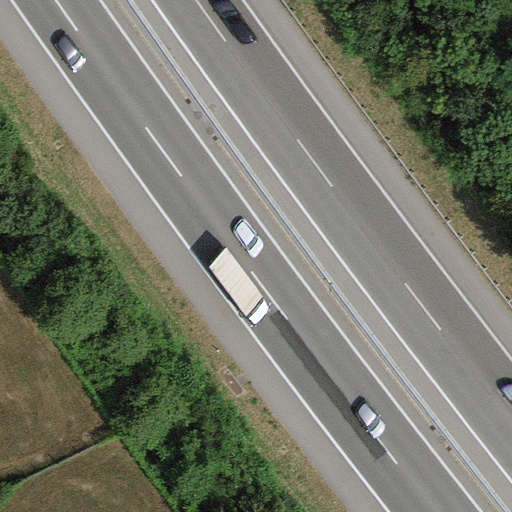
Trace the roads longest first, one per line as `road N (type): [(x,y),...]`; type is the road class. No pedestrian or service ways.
road 1 (motorway): [(51,0),(261,296),(429,511)]
road 2 (motorway): [(511,424),(194,0)]
